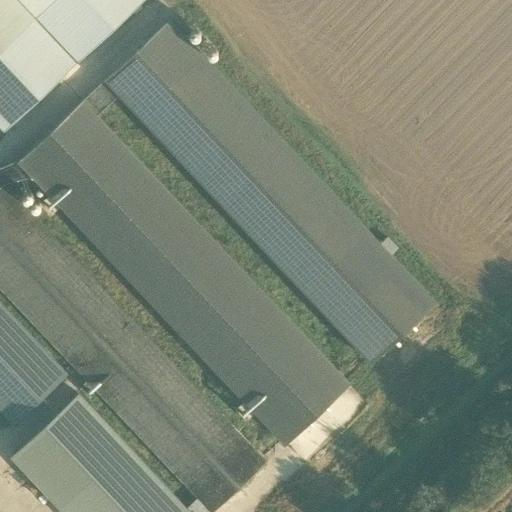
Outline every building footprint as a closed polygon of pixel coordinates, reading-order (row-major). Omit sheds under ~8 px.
[(0,0),(0,125),(4,131),(142,0),(0,0)] [(169,19),(83,100),(92,110),(115,88),(373,361),(436,302),(169,19)] [(31,173),(285,444),(350,383),(92,110),(83,100),(19,160),(0,167),(0,180),(3,184),(31,173)] [(0,180),(0,285),(198,495),(213,511),(266,463),(3,184),(0,180)] [(0,408),(15,424),(67,374),(0,303),(0,408)] [(79,393),(12,456),(64,511),(212,511),(213,511),(198,495),(186,507),(79,393)]
